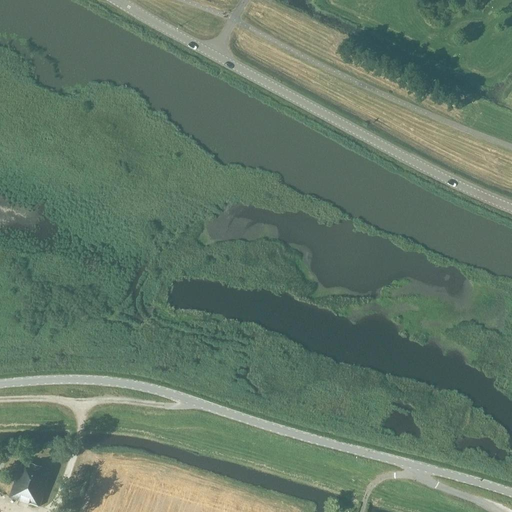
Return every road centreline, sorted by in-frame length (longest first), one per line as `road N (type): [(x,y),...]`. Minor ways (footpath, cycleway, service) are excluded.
road 1 (unclassified): [(511,493),(138,385),(0,384)]
road 2 (secondary): [(511,208),(116,0)]
